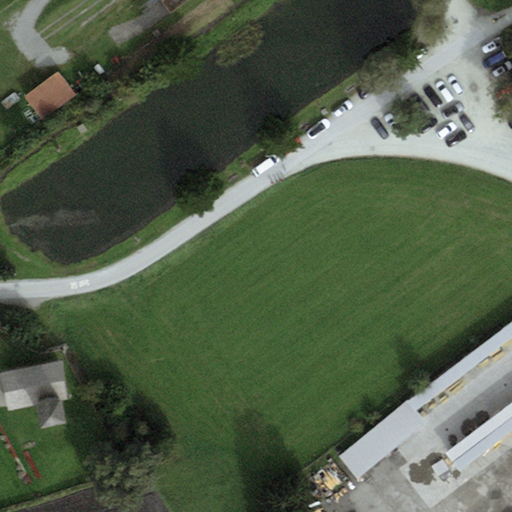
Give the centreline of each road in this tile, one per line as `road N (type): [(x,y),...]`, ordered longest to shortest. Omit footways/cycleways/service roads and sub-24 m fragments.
road 1 (unclassified): [(0,295),(88,288),(147,263),(488,37)]
road 2 (track): [(346,124),(511,159)]
